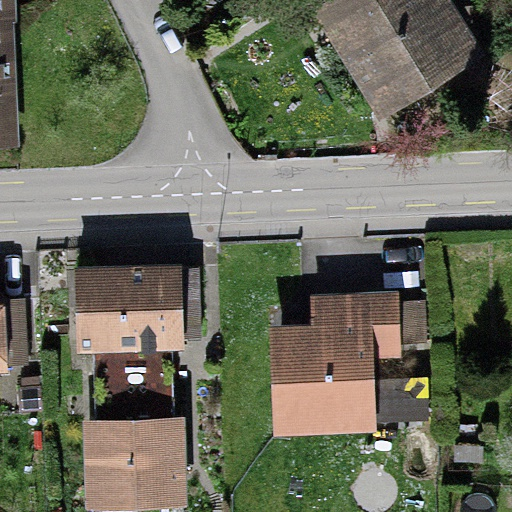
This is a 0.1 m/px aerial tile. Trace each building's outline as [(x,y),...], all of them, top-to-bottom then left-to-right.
[(0,0),(0,144),(15,144),(9,0),(0,0)] [(461,0),(334,0),(325,5),(391,116),(494,56),(461,0)] [(190,263),(78,266),(80,355),(192,353),(190,263)] [(317,329),(271,330),(273,436),(388,434),(386,366),(401,366),(400,299),(316,301),(317,329)] [(11,303),(0,303),(0,373),(13,373),(11,303)] [(181,418),(82,420),(84,506),(183,505),(181,418)]
